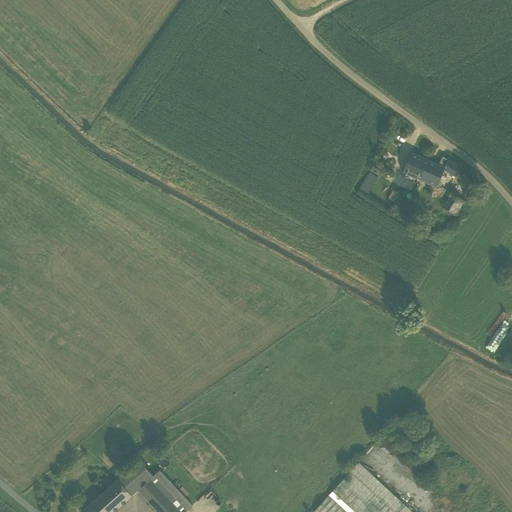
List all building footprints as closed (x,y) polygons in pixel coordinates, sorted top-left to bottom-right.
[(430,161),(411,153),(402,172),(421,180),(430,161)] [(430,161),(421,180),(436,187),(444,170),(455,177),(461,168),(443,157),(439,165),(430,161)] [(382,172),(373,167),(369,173),(377,178),(379,179),(382,172)] [(369,173),(359,189),(367,194),(377,178),(369,173)] [(388,199),(399,205),(404,195),(393,189),(388,199)] [(452,195),(443,207),(457,216),(465,204),(452,195)] [(511,330),(497,353),(505,359),(511,347),(511,330)] [(139,461),(117,480),(131,496),(137,490),(150,479),(153,476),(139,461)] [(411,511),(359,464),(313,511),(411,511)] [(185,511),(192,506),(159,471),(153,476),(150,479),(180,511),(185,511)] [(180,511),(150,479),(137,490),(157,511),(180,511)] [(117,480),(82,511),(113,511),(117,510),(131,497),(131,496),(117,480)]
